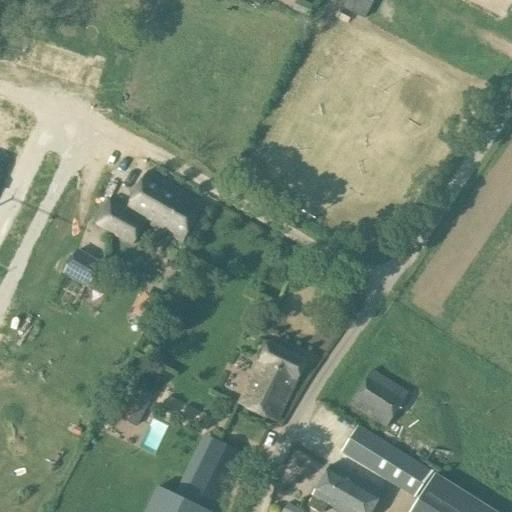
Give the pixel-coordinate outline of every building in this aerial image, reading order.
[(22,74),(68,92),(84,51),(91,54),(112,0),(66,0),(45,53),(33,48),(22,74)] [(338,0),(337,4),(364,18),(373,0),(338,0)] [(0,146),(8,150),(25,107),(0,97),(0,146)] [(14,160),(58,180),(68,158),(50,150),(60,127),(35,115),(14,160)] [(95,226),(130,246),(144,222),(182,244),(203,206),(147,172),(127,209),(106,197),(93,220),(97,223),(95,226)] [(11,266),(29,276),(53,229),(35,219),(11,266)] [(63,274),(86,287),(100,263),(76,249),(63,274)] [(145,329),(149,321),(152,323),(160,309),(142,299),(135,313),(137,314),(133,322),(132,325),(133,328),(134,330),(137,332),(140,332),(143,331),(145,329)] [(239,404),(276,423),(306,362),(269,344),(239,404)] [(350,406),(387,429),(409,394),(374,371),(350,406)] [(113,413),(136,426),(153,395),(129,382),(113,413)] [(359,425),(342,453),(413,497),(432,473),(359,425)] [(158,487),(146,511),(213,511),(242,453),(213,438),(183,499),(158,487)] [(314,496),(308,506),(318,511),(323,511),(328,504),(337,509),(341,511),(372,511),(382,495),(379,493),(354,480),(330,466),(313,495),(314,496)] [(494,511),(453,486),(435,475),(412,511),(494,511)]
